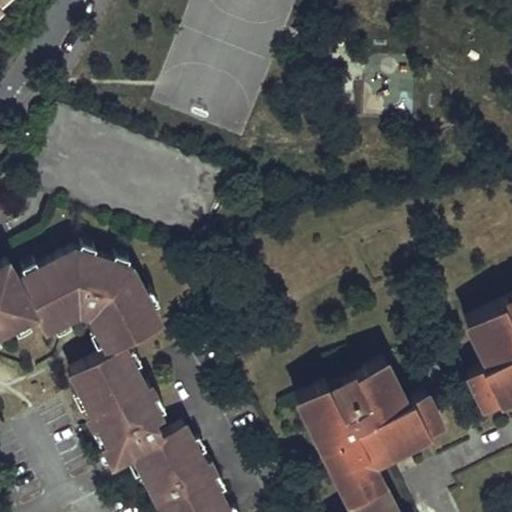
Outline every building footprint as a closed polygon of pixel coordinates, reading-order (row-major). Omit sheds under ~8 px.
[(78,238),(76,245),(89,249),(92,242),(78,238)] [(0,306),(12,300),(21,295),(30,313),(42,307),(54,301),(74,290),(85,311),(92,325),(96,333),(58,354),(68,372),(75,386),(80,395),(76,398),(83,412),(87,410),(96,427),(91,429),(100,446),(120,436),(122,439),(129,454),(149,492),(155,505),(158,511),(225,511),(221,504),(212,486),(205,472),(192,448),(186,436),(177,418),(153,430),(147,417),(155,412),(151,405),(145,393),(149,391),(142,378),(138,380),(129,360),(122,348),(119,340),(157,320),(148,301),(141,287),(128,262),(123,261),(110,256),(89,249),(76,245),(71,244),(34,261),(21,268),(12,272),(2,253),(0,253),(0,306)] [(112,249),(110,256),(123,261),(125,254),(112,249)] [(18,261),(21,268),(34,261),(31,255),(18,261)] [(148,284),(141,287),(148,301),(154,297),(148,284)] [(511,290),(463,315),(483,358),(464,367),(483,402),(505,391),(499,378),(511,371),(511,290)] [(15,307),(12,300),(0,306),(0,310),(1,313),(15,307)] [(54,301),(42,307),(45,313),(58,307),(54,301)] [(85,311),(78,315),(85,328),(92,325),(85,311)] [(128,345),(122,348),(129,360),(134,358),(128,345)] [(393,511),(398,510),(371,456),(384,448),(374,428),(387,421),(390,427),(412,416),(419,431),(442,419),(424,385),(404,395),(383,353),(354,367),(355,370),(343,375),(346,382),(332,389),(329,382),(325,376),(295,391),(318,438),(326,434),(332,448),(325,452),(347,496),(344,498),(350,510),(345,511),(393,511)] [(511,371),(499,378),(505,391),(511,387),(511,371)] [(68,372),(61,376),(68,390),(75,386),(68,372)] [(346,382),(343,375),(329,382),(332,389),(346,382)] [(151,405),(158,402),(152,390),(149,391),(145,393),(151,405)] [(83,412),(81,413),(90,430),(91,429),(96,427),(87,410),(83,412)] [(419,431),(412,416),(390,427),(387,421),(374,428),(384,448),(401,439),(419,431)] [(192,433),(186,436),(192,448),(198,445),(192,433)] [(326,434),(318,438),(325,452),(332,448),(326,434)] [(122,458),(129,454),(122,439),(114,443),(122,458)] [(511,511),(511,457),(495,465),(492,460),(456,477),(471,511),(511,511)] [(211,470),(205,472),(212,486),(217,483),(211,470)] [(148,509),(155,505),(149,492),(142,496),(148,509)] [(232,511),(227,502),(221,504),(225,511),(232,511)]
